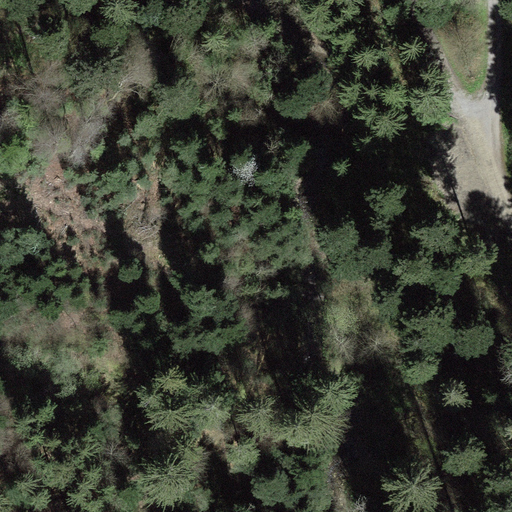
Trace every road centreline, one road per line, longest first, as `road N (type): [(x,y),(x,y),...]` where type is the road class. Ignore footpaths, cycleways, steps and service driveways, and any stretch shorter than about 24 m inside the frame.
road 1 (track): [(511,210),(493,134),(494,0)]
road 2 (track): [(493,134),(414,0)]
